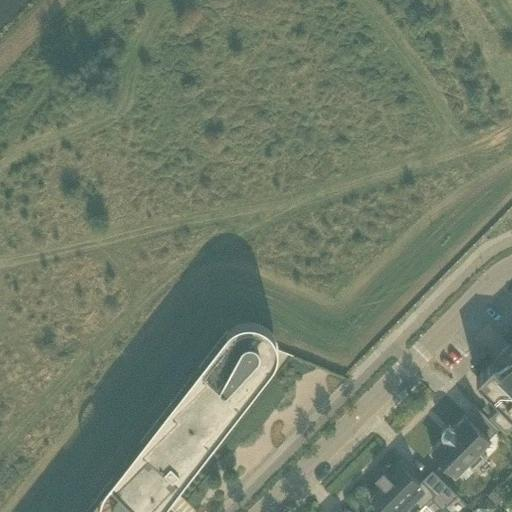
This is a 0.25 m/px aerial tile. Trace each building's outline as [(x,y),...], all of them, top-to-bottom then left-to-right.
[(203,459),(274,371),(276,368),(277,366),(278,365),(279,362),(280,358),(281,354),(281,352),(281,350),(281,348),(280,346),(280,343),(279,341),(279,339),(278,337),(277,335),(276,334),(274,332),(273,330),(271,328),(267,325),(265,323),(261,321),(259,321),(255,320),(252,320),(249,319),(246,320),(241,320),(238,321),(235,323),(232,325),(229,327),(227,329),(111,478),(84,511),(157,511),(164,503),(172,495),(174,496),(175,497),(174,498),(175,498),(206,459),(204,461),(203,459)] [(511,341),(510,344),(476,377),(497,398),(489,406),(506,423),(511,416),(511,341)] [(444,438),(432,450),(455,473),(465,462),(472,469),(486,455),(479,448),(489,438),(489,437),(498,427),(482,411),(472,421),(466,415),(454,427),(453,427),(452,426),(451,425),(449,425),(448,425),(447,426),(445,426),(444,427),(443,429),(442,430),(442,431),(442,433),(442,434),(442,435),(443,437),(444,438)] [(378,481),(381,485),(369,496),(385,511),(415,511),(431,497),(442,509),(457,494),(432,469),(420,481),(402,464),(390,475),(387,472),(378,481)] [(495,490),(489,496),(497,504),(503,499),(495,490)] [(491,511),(497,506),(488,497),(478,506),(483,511),(491,511)]
